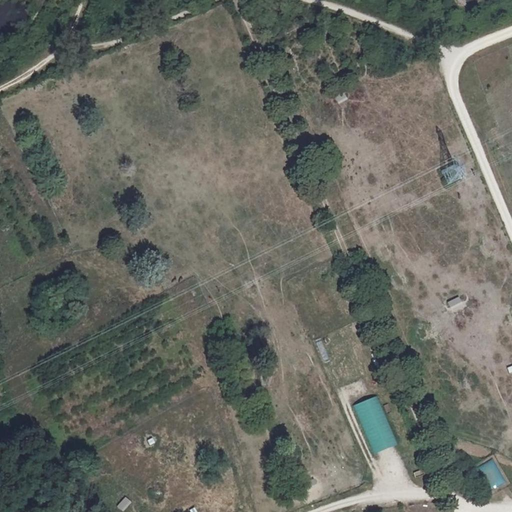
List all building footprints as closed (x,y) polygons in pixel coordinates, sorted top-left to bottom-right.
[(342,91),(332,96),(336,104),(345,99),(342,91)] [(353,124),(365,121),(363,113),(350,117),(353,124)] [(322,286),(306,293),(317,320),(333,314),(322,286)] [(395,445),(377,396),(352,405),(371,454),(395,445)] [(484,493),(505,484),(494,459),(473,469),(484,493)]
